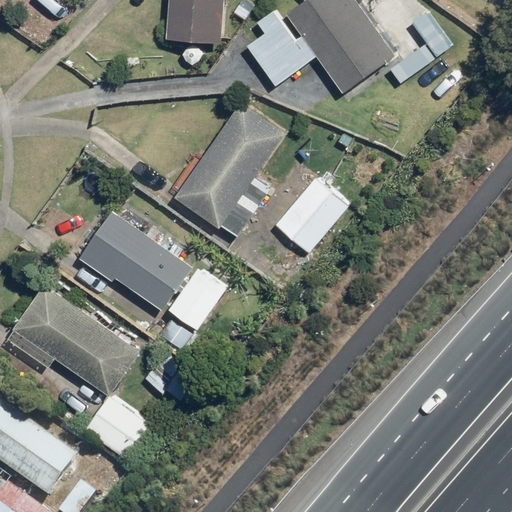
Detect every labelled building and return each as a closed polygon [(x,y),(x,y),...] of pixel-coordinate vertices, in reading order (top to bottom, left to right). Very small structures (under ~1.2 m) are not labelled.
[(232,0),(175,0),(174,38),(230,41),(232,0)] [(270,33),(253,46),(282,86),(322,57),(347,91),(403,51),(365,0),(308,0),(310,3),(288,19),(280,7),(261,21),(270,33)] [(261,179),(293,129),(246,99),(184,197),(245,236),(275,188),(261,179)] [(313,252),(354,203),(321,176),(280,224),(313,252)] [(199,244),(169,226),(161,239),(114,210),(85,257),(169,309),(198,262),(190,257),(199,244)] [(204,326),(232,286),(206,268),(178,307),(204,326)] [(51,281),(11,337),(54,368),(63,356),(115,393),(147,349),(51,281)] [(171,352),(150,376),(170,393),(191,369),(171,352)] [(0,388),(0,461),(1,459),(54,498),(87,454),(0,388)] [(117,395),(92,428),(130,456),(155,423),(117,395)] [(67,511),(84,511),(100,489),(85,479),(65,510),(67,511)] [(60,511),(13,480),(0,498),(0,511),(60,511)]
